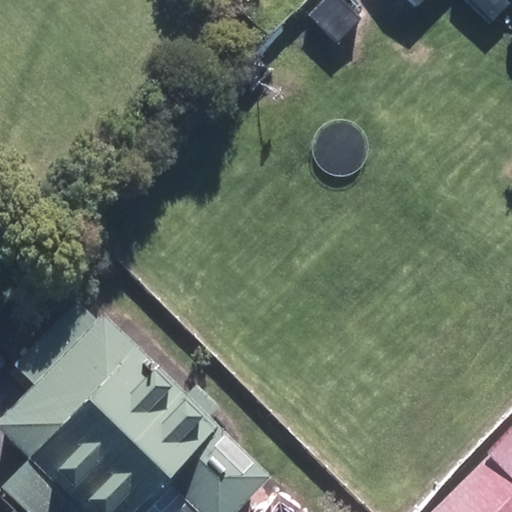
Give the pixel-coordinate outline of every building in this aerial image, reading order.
[(333,0),(317,17),(346,45),(370,21),(349,0),(333,0)] [(417,0),(427,10),(436,0),(417,0)] [(511,158),(511,93),(450,150),(482,186),(511,158)] [(200,511),(205,508),(209,511),(244,511),(282,473),(111,311),(105,316),(83,295),(21,361),(42,382),(3,423),(35,453),(6,483),(35,511),(200,511)] [(511,511),(511,428),(431,511),(511,511)]
